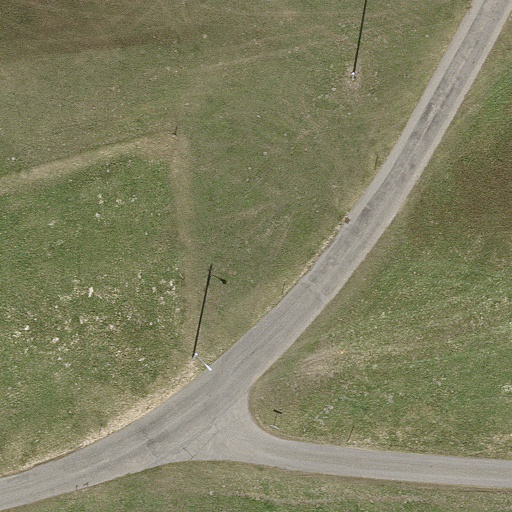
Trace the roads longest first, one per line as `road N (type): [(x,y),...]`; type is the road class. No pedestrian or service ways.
road 1 (unclassified): [(500,0),(344,266),(216,406)]
road 2 (unclassified): [(216,406),(245,445),(316,464),(511,480)]
road 3 (unclassified): [(216,406),(64,479),(0,496)]
